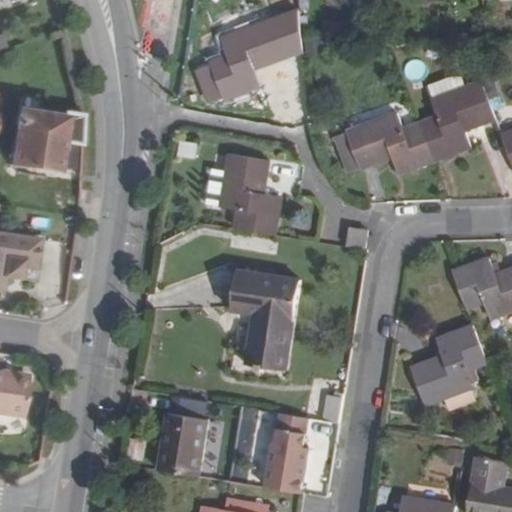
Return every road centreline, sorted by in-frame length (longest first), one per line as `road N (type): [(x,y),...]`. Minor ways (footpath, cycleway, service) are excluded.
road 1 (residential): [(348,511),(385,237),(417,218),(511,217)]
road 2 (tertiary): [(123,151),(94,345)]
road 3 (tertiary): [(94,345),(68,511)]
road 4 (tertiary): [(123,151),(143,104),(164,0)]
road 5 (tertiary): [(103,0),(123,151)]
